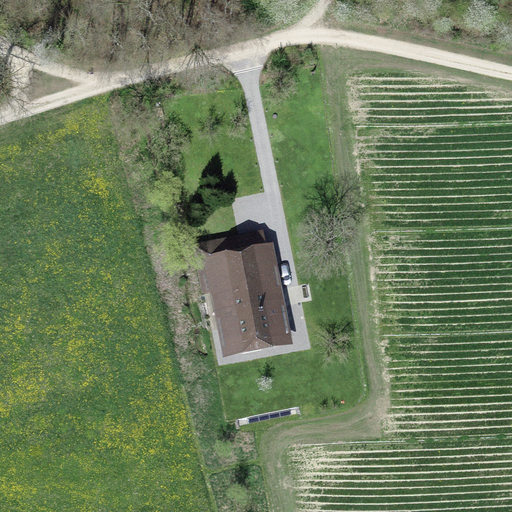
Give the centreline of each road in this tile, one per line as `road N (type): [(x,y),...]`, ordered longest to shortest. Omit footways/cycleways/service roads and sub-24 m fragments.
road 1 (track): [(511,75),(336,39),(300,39),(122,81)]
road 2 (track): [(285,259),(242,53)]
road 3 (track): [(0,44),(122,81)]
road 4 (track): [(122,81),(0,116)]
